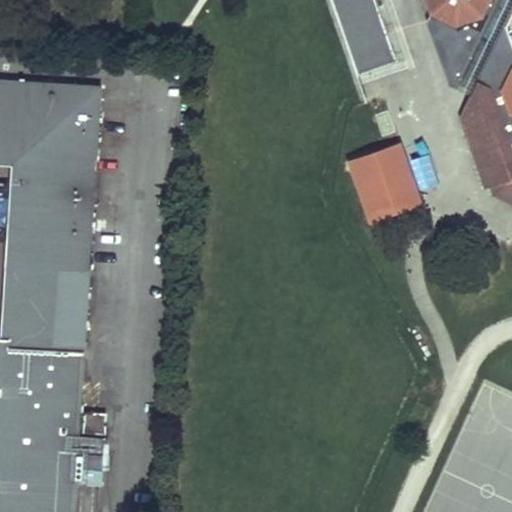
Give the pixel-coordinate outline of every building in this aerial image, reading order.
[(374,0),(331,0),(357,77),(396,64),(374,0)] [(427,0),(433,16),(457,28),(462,45),(474,51),(499,0),(427,0)] [(511,0),(499,0),(474,51),(462,45),(457,28),(433,16),(428,25),(449,86),(472,96),(506,27),(511,15),(511,0)] [(511,42),(506,27),(472,96),(463,118),(487,189),(492,188),(493,194),(511,202),(511,42)] [(0,511),(73,511),(77,470),(102,471),(104,438),(78,436),(101,83),(0,76),(0,156),(21,158),(9,346),(0,345),(0,511)] [(345,158),(369,224),(423,205),(399,139),(345,158)] [(87,413),(86,431),(104,431),(104,414),(87,413)]
